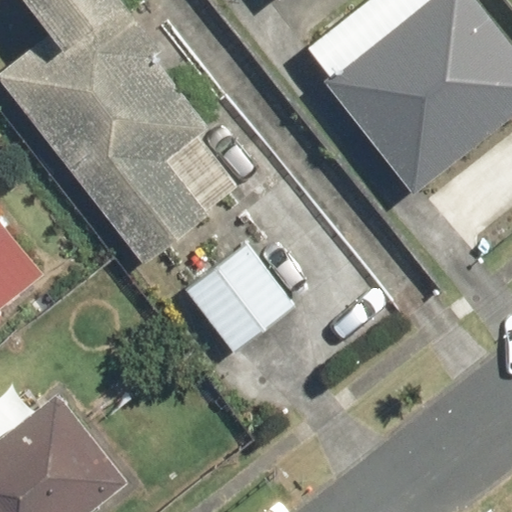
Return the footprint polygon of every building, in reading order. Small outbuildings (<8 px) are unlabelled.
[(261,175),(129,2),(132,0),(38,0),(62,30),(6,73),(149,260),(261,175)] [(511,102),(511,98),(434,3),(340,80),(420,177),(511,102)] [(0,311),(50,271),(36,255),(38,254),(0,207),(0,311)] [(244,234),(188,279),(242,348),(299,303),(244,234)] [(0,511),(90,511),(134,477),(113,451),(117,448),(68,385),(0,438),(0,511)]
